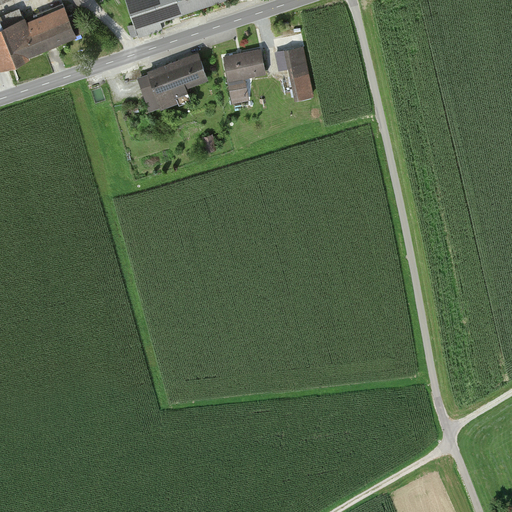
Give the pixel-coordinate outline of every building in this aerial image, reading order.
[(125,0),(134,25),(129,26),(132,36),(137,34),(138,37),(162,29),(160,21),(222,0),(125,0)] [(0,28),(0,49),(7,66),(26,58),(25,56),(86,30),(83,24),(81,25),(75,11),(68,14),(63,3),(34,15),(37,23),(46,19),(48,22),(25,32),(21,21),(0,28)] [(301,47),(285,51),(289,66),(292,66),(299,98),(312,95),(301,47)] [(243,75),(265,71),(261,50),(225,57),(233,97),(247,94),(243,75)] [(185,84),(208,76),(199,54),(148,73),(149,75),(140,79),(146,94),(155,90),(161,105),(178,99),(177,94),(188,90),(185,84)]
